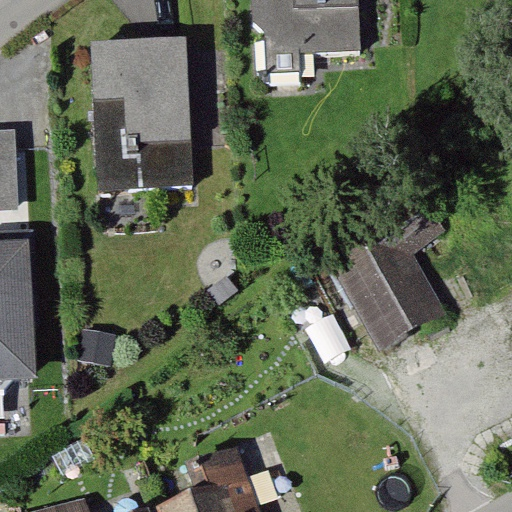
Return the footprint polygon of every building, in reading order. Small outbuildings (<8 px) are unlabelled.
[(369,62),(366,0),(257,0),(260,67),(369,62)] [(199,191),(190,54),(89,61),(98,198),(199,191)] [(0,390),(36,388),(16,137),(0,138),(0,390)] [(382,354),(451,320),(395,207),(326,241),(382,354)] [(321,511),(362,511),(439,483),(426,447),(314,490),(321,511)] [(247,511),(239,485),(155,511),(247,511)]
